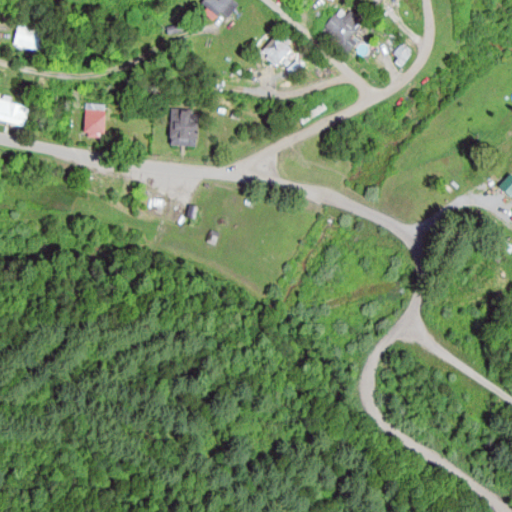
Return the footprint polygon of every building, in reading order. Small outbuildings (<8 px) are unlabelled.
[(243,1),(241,0),(206,0),(229,18),(243,1)] [(348,54),(355,45),(349,39),(364,22),(350,10),(342,20),(335,14),(321,31),(348,54)] [(44,31),(20,25),(15,45),(40,50),(44,31)] [(263,48),(278,63),(294,46),(279,31),(263,48)] [(31,106),(0,99),(0,121),(26,127),(31,106)] [(200,110),(171,109),(171,145),(199,146),(200,110)] [(107,110),(86,110),(86,137),(107,137),(107,110)] [(499,186),(511,197),(511,175),(510,173),(499,186)]
